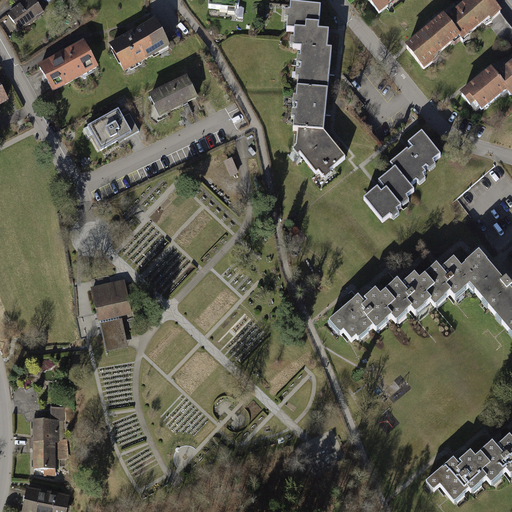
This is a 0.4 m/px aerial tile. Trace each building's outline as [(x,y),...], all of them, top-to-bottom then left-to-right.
[(16,10),(5,18),(17,35),(47,14),(36,0),(16,0),(12,4),(16,10)] [(203,0),(203,7),(238,10),(238,0),(203,0)] [(364,0),(376,14),(393,0),(364,0)] [(422,30),(404,45),(406,48),(424,70),(441,57),(439,54),(457,39),(461,44),(502,11),(492,0),(466,0),(458,7),(446,17),(443,13),(422,30)] [(287,27),(293,27),(291,47),(300,48),(292,128),(296,129),(294,150),(320,181),(346,159),(323,131),(331,50),(323,49),(325,32),(315,31),(318,6),(289,3),(287,27)] [(155,20),(107,47),(122,74),(170,47),(155,20)] [(99,66),(84,39),(38,65),(53,92),(99,66)] [(483,75),(457,96),(475,119),(506,95),(510,100),(511,98),(511,63),(495,77),(490,70),(483,75)] [(187,75),(149,94),(160,117),(199,98),(187,75)] [(0,86),(0,108),(10,103),(0,86)] [(119,108),(88,125),(101,150),(118,140),(119,143),(139,131),(129,114),(124,117),(119,108)] [(441,160),(421,133),(408,143),(411,148),(409,150),(389,165),(394,172),(379,183),(383,189),(381,190),(365,202),(384,226),(402,212),(399,207),(414,195),(411,190),(427,178),(423,173),(441,160)] [(234,156),(225,159),(232,174),(240,171),(234,156)] [(362,303),(359,306),(356,302),(328,326),(335,335),(342,329),(356,346),(389,317),(396,325),(411,313),(413,316),(427,304),(431,308),(447,294),(454,301),(468,289),(511,339),(511,297),(503,287),(477,258),(460,272),(452,262),(441,272),(438,274),(434,270),(417,285),(412,279),(402,287),(399,289),(394,283),(377,298),(373,294),(362,303)] [(91,288),(99,322),(133,314),(125,280),(91,288)] [(129,347),(122,319),(100,324),(107,352),(129,347)] [(33,420),(33,442),(56,442),(59,442),(59,420),(33,420)] [(459,460),(453,465),(450,461),(423,484),(430,492),(437,486),(451,503),(484,475),(491,483),(505,470),(508,473),(511,469),(511,443),(511,444),(506,438),(498,445),(494,448),(489,443),(472,457),(467,453),(459,460)] [(56,477),(56,442),(33,442),(34,470),(44,470),(44,477),(56,477)] [(67,511),(71,496),(27,487),(22,511),(67,511)]
